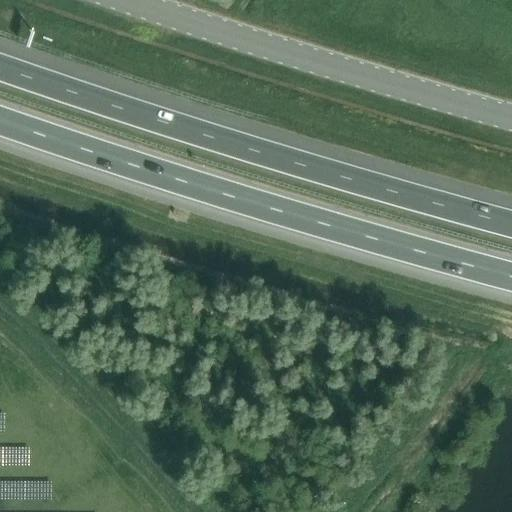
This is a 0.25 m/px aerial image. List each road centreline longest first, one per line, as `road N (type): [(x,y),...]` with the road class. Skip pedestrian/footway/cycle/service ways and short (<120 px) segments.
road 1 (motorway): [(511,224),(0,68)]
road 2 (motorway): [(0,123),(511,278)]
road 3 (unclassified): [(511,120),(118,0)]
